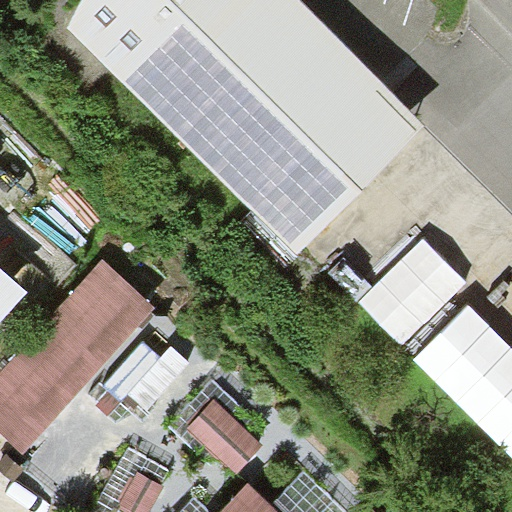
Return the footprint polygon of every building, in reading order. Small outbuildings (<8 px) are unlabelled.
[(297,258),(423,134),(291,0),(79,0),(79,2),(75,12),(67,24),(297,258)] [(357,298),(402,343),(469,276),(425,231),(357,298)] [(154,296),(103,251),(0,367),(0,421),(24,443),(154,296)] [(0,264),(0,318),(27,289),(0,264)] [(511,348),(469,304),(413,359),(511,461),(511,348)] [(262,436),(213,389),(187,415),(237,462),(262,436)] [(163,479),(137,465),(120,497),(146,511),(163,479)] [(279,511),(248,481),(217,511),(279,511)]
